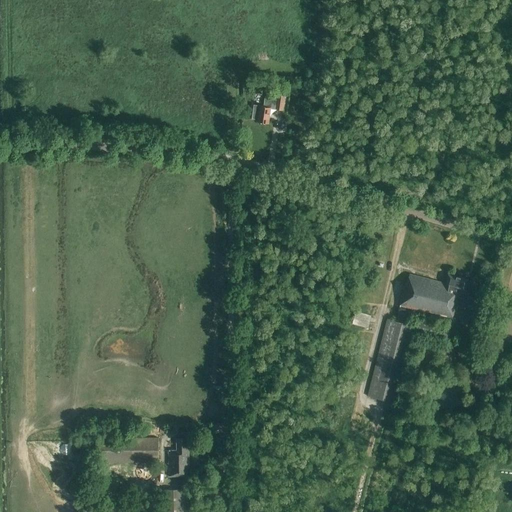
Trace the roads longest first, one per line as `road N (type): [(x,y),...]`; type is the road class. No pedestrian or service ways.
road 1 (unclassified): [(511,241),(229,162),(0,138)]
road 2 (track): [(10,138),(8,0)]
